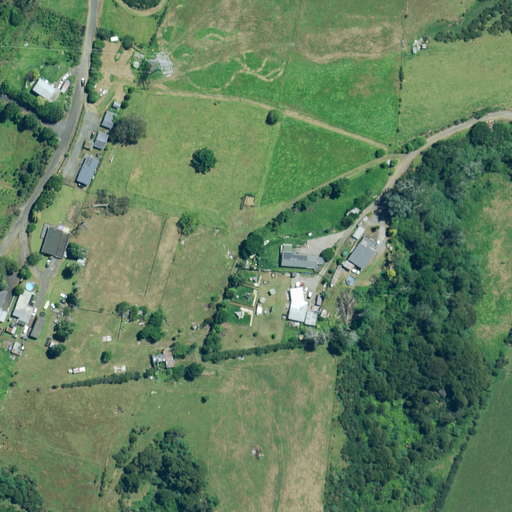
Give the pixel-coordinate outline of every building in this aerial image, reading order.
[(145,55),(135,52),(133,58),(142,62),(145,55)] [(50,107),(60,91),(55,88),(55,89),(38,79),(30,90),(47,100),(45,103),(50,107)] [(69,84),(65,82),(60,91),(64,93),(69,84)] [(121,104),(114,101),(112,106),(118,109),(121,104)] [(116,115),(106,111),(101,125),(111,129),(113,122),(116,115)] [(491,121),(483,122),(485,133),(493,132),(491,121)] [(108,135),(99,131),(93,146),(102,149),(108,135)] [(97,162),(85,157),(76,181),(88,185),(97,162)] [(360,212),(355,205),(345,215),(350,221),(360,212)] [(63,231),(48,226),(40,252),(55,256),(63,231)] [(364,230),(358,226),(351,236),(357,239),(364,230)] [(373,249),(359,240),(345,261),(341,259),(338,263),(349,271),(353,264),(361,269),(373,249)] [(316,264),(323,265),(323,258),(316,258),(316,256),(293,254),(294,252),(281,251),(280,266),(315,268),(316,264)] [(84,257),(78,255),(76,262),(82,264),(84,257)] [(341,267),(337,265),(329,285),(333,287),(341,267)] [(311,325),(314,325),(317,315),(304,311),(307,303),(303,302),(302,288),(290,289),(290,302),(286,318),(300,321),(298,327),(310,331),(311,325)] [(31,293),(23,290),(21,296),(19,295),(11,315),(18,317),(16,323),(26,326),(33,309),(26,306),(31,293)] [(328,312),(322,309),(319,316),(326,319),(328,312)] [(45,320),(37,317),(29,335),(37,339),(45,320)] [(19,344),(15,342),(11,352),(15,353),(19,344)] [(163,354),(152,354),(153,369),(173,367),(172,349),(163,349),(163,354)] [(135,368),(134,368),(140,374),(150,364),(145,359),(144,358),(143,357),(142,357),(141,357),(139,357),(138,357),(137,357),(136,358),(135,359),(135,360),(134,361),(134,362),(134,363),(134,364),(134,365),(134,367),(135,368)] [(126,365),(113,365),(113,377),(126,377),(126,365)] [(83,374),(70,376),(71,383),(85,381),(83,374)]
